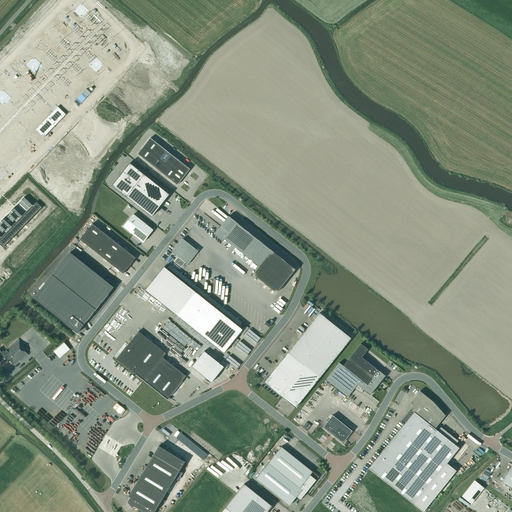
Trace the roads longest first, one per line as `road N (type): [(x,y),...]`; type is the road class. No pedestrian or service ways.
road 1 (unclassified): [(235,382),(288,316),(305,265),(225,196),(207,194),(81,351),(84,368),(151,423)]
road 2 (unclassified): [(491,444),(430,382),(409,376),(393,387),(342,467)]
road 3 (unclassified): [(102,504),(0,403)]
road 4 (unclassified): [(342,467),(235,382)]
